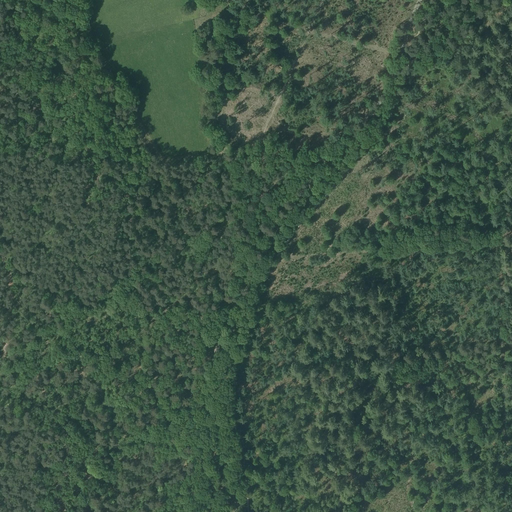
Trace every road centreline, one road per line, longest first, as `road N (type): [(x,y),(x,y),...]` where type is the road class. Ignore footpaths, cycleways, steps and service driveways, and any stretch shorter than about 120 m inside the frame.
road 1 (track): [(221,457),(205,409),(217,345),(270,238),(323,157)]
road 2 (track): [(505,511),(499,238),(511,222)]
road 3 (track): [(511,445),(221,457)]
road 4 (track): [(262,255),(499,240)]
road 5 (track): [(249,156),(189,217),(172,271),(172,297),(217,345)]
road 6 (track): [(249,156),(308,33)]
road 7 (track): [(323,157),(383,97),(400,56)]
